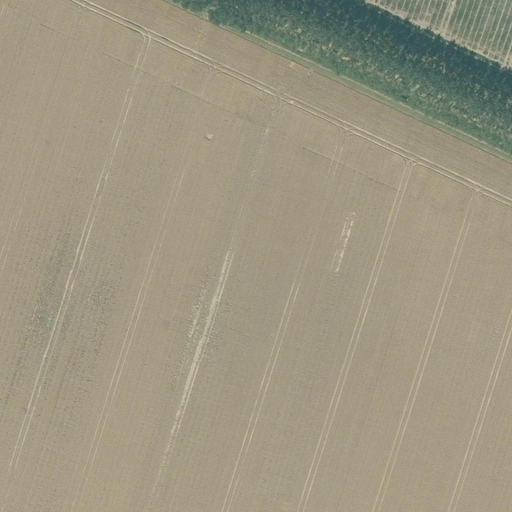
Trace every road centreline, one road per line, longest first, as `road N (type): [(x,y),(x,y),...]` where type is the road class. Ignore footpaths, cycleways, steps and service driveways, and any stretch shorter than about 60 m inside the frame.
road 1 (track): [(169,0),(511,160)]
road 2 (unclassified): [(511,128),(237,0)]
road 3 (track): [(299,0),(511,100)]
